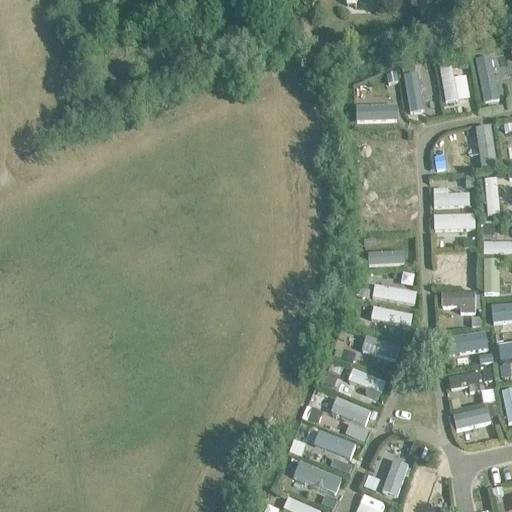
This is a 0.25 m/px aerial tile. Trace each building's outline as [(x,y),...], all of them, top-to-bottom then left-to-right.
[(472,58),(480,103),(492,101),(487,74),(491,73),(488,55),(472,58)] [(451,64),(439,66),(445,106),(469,102),(465,80),(454,82),(451,64)] [(424,115),(417,77),(403,79),(410,117),(424,115)] [(359,124),(396,124),(395,112),(394,112),(394,101),(358,101),(359,124)] [(495,169),(489,131),(478,132),(483,171),(495,169)] [(409,159),(408,147),(373,148),(374,161),(409,159)] [(409,184),(409,167),(373,168),(374,180),(395,179),(396,185),(409,184)] [(500,219),(496,182),(484,183),(487,220),(500,219)] [(434,211),(469,210),(468,198),(447,198),(447,192),(434,193),(434,211)] [(434,234),(475,233),(474,218),(434,220),(434,234)] [(414,233),(413,221),(375,222),(375,234),(414,233)] [(511,246),(484,247),(484,259),(511,259),(511,246)] [(438,270),(472,269),(472,256),(438,257),(438,270)] [(411,269),(411,257),(380,257),(380,269),(411,269)] [(498,298),(498,263),(483,264),(484,298),(498,298)] [(372,301),(414,309),(416,297),(394,293),(395,287),(377,283),(376,289),(375,289),(372,301)] [(475,298),(442,298),(442,311),(460,311),(460,317),(474,317),(474,314),(480,314),(480,300),(475,300),(475,298)] [(511,306),(488,306),(488,318),(499,318),(499,323),(505,323),(505,318),(511,317),(511,306)] [(410,331),(412,319),(373,311),(371,323),(410,331)] [(448,355),(485,350),(484,338),(446,343),(448,355)] [(400,351),(366,340),(362,354),(395,365),(400,351)] [(502,386),(511,384),(511,372),(500,375),(502,386)] [(386,387),(353,373),(348,385),(367,393),(365,398),(378,403),(380,398),(381,398),(386,387)] [(480,376),(448,382),(450,394),(469,391),(470,396),(483,394),(480,376)] [(511,426),(511,393),(501,396),(508,428),(511,426)] [(370,416),(337,402),(331,416),(364,430),(370,416)] [(456,434),(489,426),(486,412),(453,420),(456,434)] [(358,450),(322,436),(317,448),(354,461),(358,450)] [(397,505),(410,468),(399,464),(386,501),(397,505)] [(339,485),(310,472),(305,482),(334,495),(339,485)] [(428,481),(417,478),(405,511),(423,511),(426,506),(421,504),(422,498),(426,500),(429,491),(425,489),(428,481)] [(289,499),(294,487),(279,481),(274,492),(289,499)] [(395,511),(362,499),(357,511),(358,511),(401,511),(395,510),(395,511)] [(311,511),(288,501),(283,511),(311,511)]
